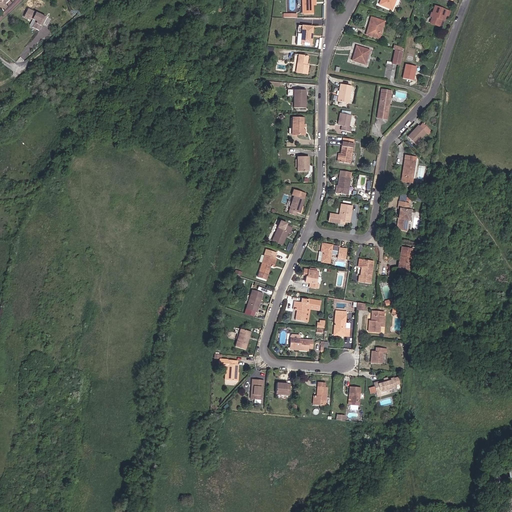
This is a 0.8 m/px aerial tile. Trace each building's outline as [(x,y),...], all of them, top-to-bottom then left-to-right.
[(313,2),(314,2),(314,0),(303,0),(302,13),(312,14),(313,6),(313,2)] [(380,0),(379,3),(392,9),(394,5),(391,4),(392,0),(380,0)] [(433,6),(430,12),(428,11),(425,18),(428,19),(426,25),(434,28),(437,21),(438,17),(442,19),(444,14),(446,15),(447,11),(433,6)] [(38,29),(41,23),(45,16),(27,7),(23,16),(27,18),(28,16),(36,20),(32,27),(38,29)] [(383,25),(384,20),(371,16),(365,33),(379,37),(380,33),(378,32),(381,25),(383,25)] [(315,27),(304,26),(302,44),(310,45),(311,35),(314,35),(315,27)] [(368,52),(369,48),(357,45),(354,59),(365,62),(367,57),(365,57),(366,51),(368,52)] [(397,48),(394,47),(391,62),(400,64),(402,49),(397,48)] [(306,64),(307,56),(294,54),(292,72),(307,73),(308,64),(306,64)] [(413,77),(416,63),(406,61),(403,76),(413,77)] [(348,102),(351,85),(341,84),(338,100),(348,102)] [(388,102),(389,97),(390,91),(380,89),(376,117),(388,118),(390,106),(386,105),(386,102),(388,102)] [(307,96),(305,96),(305,91),(295,90),(295,96),(295,107),(306,108),(307,96)] [(350,126),(352,114),(340,112),(339,124),(342,124),(341,130),(352,132),(352,126),(350,126)] [(292,135),(302,135),(302,129),(302,127),(305,127),(305,124),(302,124),(302,118),(292,118),(292,135)] [(429,134),(431,131),(423,123),(420,126),(418,125),(408,136),(416,143),(426,132),(429,134)] [(354,143),(343,141),(341,154),(340,162),(350,164),(354,143)] [(307,172),(308,157),(297,156),(296,171),(307,172)] [(415,161),(404,160),(402,177),(412,179),(415,161)] [(347,194),(351,177),(340,175),(337,192),(347,194)] [(303,199),(305,194),(294,190),(292,195),(294,196),(287,212),(293,215),(295,211),(299,212),(304,200),(303,199)] [(408,220),(409,211),(408,211),(409,205),(405,204),(406,202),(398,201),(397,210),(399,210),(398,216),(400,216),(399,220),(397,219),(395,231),(404,233),(406,220),(408,220)] [(341,204),(339,212),(338,220),(349,222),(351,206),(341,204)] [(284,225),(285,223),(278,220),(276,226),(270,241),(281,245),(286,232),(289,233),(291,228),(284,225)] [(344,260),(346,248),(321,243),(319,251),(321,251),(319,262),(328,264),(330,251),(338,252),(337,259),(344,260)] [(409,259),(410,249),(400,248),(395,273),(409,275),(411,259),(409,259)] [(271,265),(274,253),(265,250),(257,277),(265,279),(267,274),(265,274),(268,264),(271,265)] [(372,262),(361,260),(360,266),(358,276),(355,275),(354,283),(368,285),(372,262)] [(317,272),(309,270),(308,278),(305,277),(304,282),(309,283),(309,288),(317,289),(318,284),(315,284),(317,272)] [(256,312),(262,293),(251,290),(245,308),(256,312)] [(321,301),(301,298),(300,302),(296,302),(294,312),(296,313),(298,313),(298,317),(296,316),(295,320),(304,321),(307,305),(320,306),(321,301)] [(356,303),(355,311),(362,311),(363,304),(356,303)] [(320,306),(307,305),(304,321),(308,322),(310,308),(320,309),(320,306)] [(347,322),(348,312),(334,311),(333,323),(331,323),(331,326),(334,326),(333,333),(343,334),(343,335),(348,336),(350,323),(347,322)] [(370,315),(373,315),(373,321),(369,321),(368,321),(368,331),(379,332),(379,325),(379,321),(384,321),(384,315),(379,315),(379,312),(370,311),(370,315)] [(244,350),(249,333),(239,330),(234,347),(244,350)] [(290,339),(289,339),(289,348),(299,348),(298,351),(310,352),(310,348),(315,348),(316,341),(299,340),(290,339)] [(376,347),(375,352),(372,351),(371,362),(381,364),(383,353),(383,349),(376,347)] [(236,374),(236,365),(235,365),(235,361),(217,360),(217,366),(224,366),(224,380),(234,381),(234,373),(236,374)] [(373,384),(377,397),(380,396),(379,392),(389,389),(395,388),(394,385),(398,384),(397,379),(390,380),(389,380),(383,382),(379,383),(373,384)] [(260,399),(262,381),(250,380),(248,398),(260,399)] [(276,383),(275,392),(289,394),(290,385),(286,385),(286,384),(279,383),(276,383)] [(316,385),(316,392),(318,392),(318,395),(312,395),(312,396),(314,396),(313,404),(323,405),(324,386),(316,385)] [(360,388),(348,387),(347,394),(350,395),(349,405),(356,406),(358,406),(360,388)]
